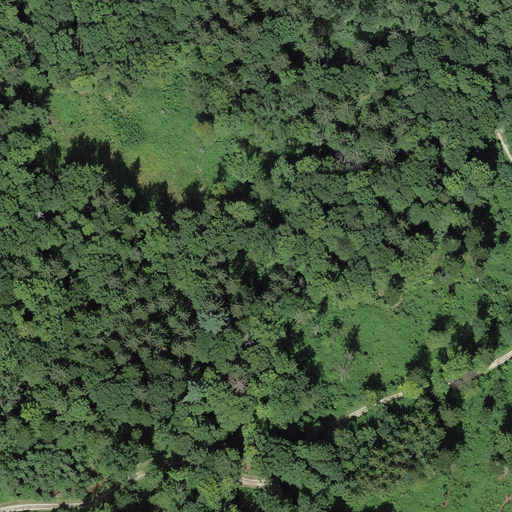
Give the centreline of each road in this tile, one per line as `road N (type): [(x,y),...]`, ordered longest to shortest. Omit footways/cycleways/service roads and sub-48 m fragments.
road 1 (track): [(0,511),(93,507),(131,479),(177,466),(264,485),(287,478),(329,432),(365,408),(511,353)]
road 2 (track): [(465,0),(511,163)]
